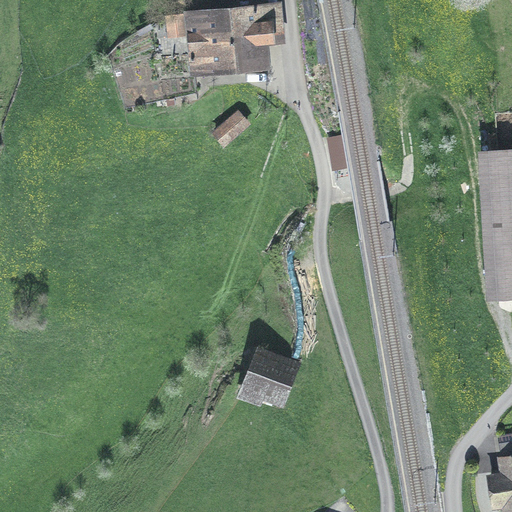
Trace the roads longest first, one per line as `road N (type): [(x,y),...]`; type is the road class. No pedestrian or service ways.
road 1 (track): [(389,511),(383,462),(326,264),(324,225),(334,196),(299,101),(289,0)]
road 2 (track): [(463,511),(459,486),(477,441),(511,407)]
